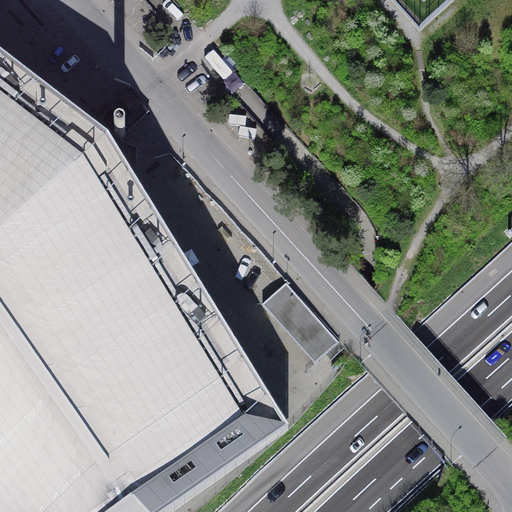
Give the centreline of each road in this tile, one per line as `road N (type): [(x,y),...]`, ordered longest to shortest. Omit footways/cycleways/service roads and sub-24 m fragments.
road 1 (motorway): [(511,294),(272,511)]
road 2 (motorway): [(340,511),(511,355)]
